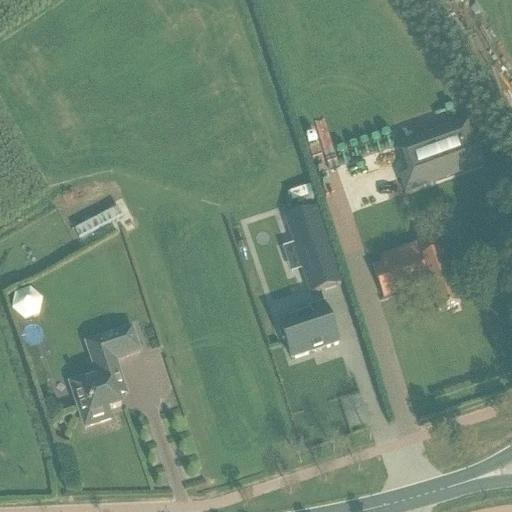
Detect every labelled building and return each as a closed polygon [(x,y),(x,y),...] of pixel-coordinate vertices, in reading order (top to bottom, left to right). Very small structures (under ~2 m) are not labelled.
[(485,166),(469,121),(397,147),(408,176),(399,179),(404,195),(485,166)] [(511,172),(496,182),(509,202),(511,199),(511,172)] [(315,211),(285,221),(294,247),(299,245),(307,268),(301,270),(310,297),(340,287),(315,211)] [(382,300),(427,284),(438,315),(460,307),(441,253),(423,260),(421,254),(372,272),(382,300)] [(14,295),(11,311),(23,322),(38,316),(42,301),(29,290),(14,295)] [(310,315),(279,326),(291,362),(338,347),(324,305),(308,310),(310,315)] [(123,388),(114,362),(139,354),(131,331),(86,346),(94,369),(98,368),(100,376),(94,378),(96,385),(79,391),(85,407),(78,409),(84,430),(110,421),(107,412),(120,407),(115,391),(123,388)]
